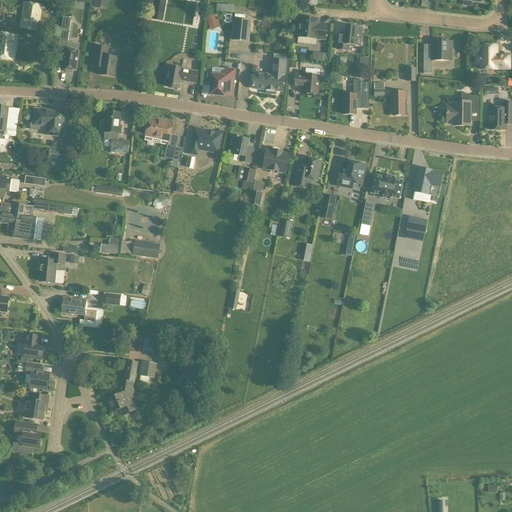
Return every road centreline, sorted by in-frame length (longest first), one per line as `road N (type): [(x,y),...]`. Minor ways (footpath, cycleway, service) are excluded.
road 1 (residential): [(511,154),(137,98),(0,90)]
road 2 (residential): [(61,406),(66,354),(0,247)]
road 3 (residential): [(379,0),(388,14),(487,27),(503,16),(506,0)]
